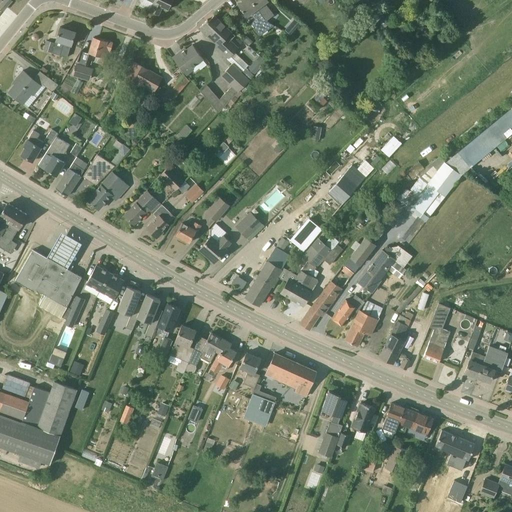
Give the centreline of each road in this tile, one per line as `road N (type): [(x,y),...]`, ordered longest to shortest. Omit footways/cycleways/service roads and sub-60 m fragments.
road 1 (secondary): [(511,429),(186,285),(1,176)]
road 2 (unclassified): [(67,0),(164,35),(219,0)]
